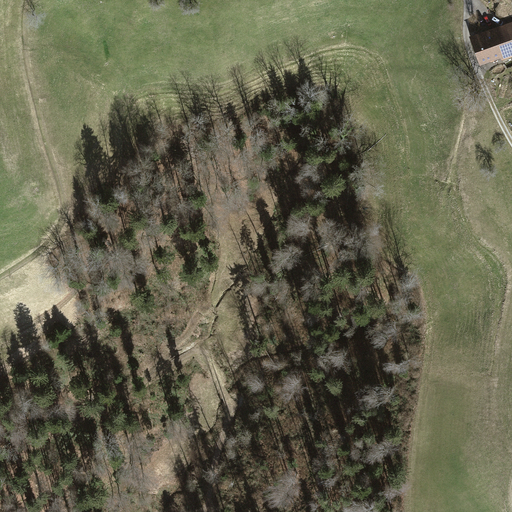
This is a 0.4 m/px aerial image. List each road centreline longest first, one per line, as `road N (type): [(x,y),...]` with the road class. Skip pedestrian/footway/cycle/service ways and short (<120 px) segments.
road 1 (track): [(511,450),(496,440),(492,406),(501,282),(467,228),(456,180),(473,62)]
road 2 (track): [(27,0),(28,63),(67,201),(63,224),(43,251),(0,280)]
road 3 (track): [(0,451),(135,392),(196,322)]
